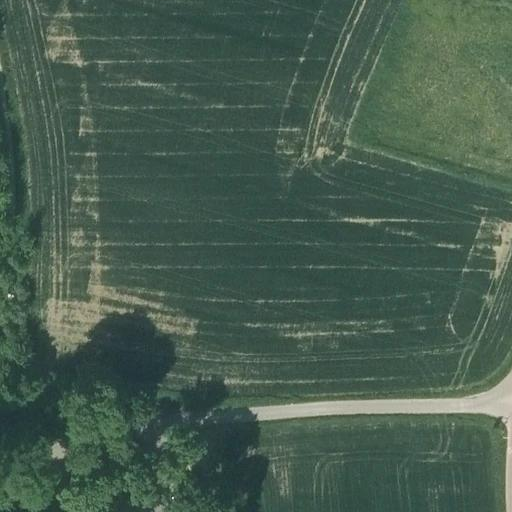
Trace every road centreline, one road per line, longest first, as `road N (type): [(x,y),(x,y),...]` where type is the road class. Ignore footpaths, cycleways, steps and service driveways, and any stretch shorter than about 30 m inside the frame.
road 1 (unclassified): [(511,400),(157,421),(53,445),(19,478),(6,511)]
road 2 (track): [(0,98),(11,194),(0,265)]
road 3 (track): [(43,405),(186,418)]
